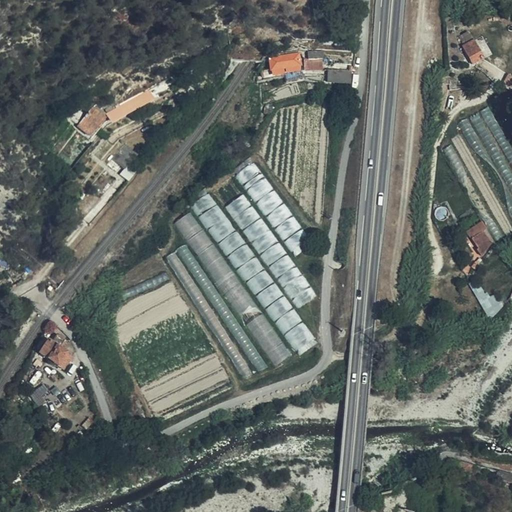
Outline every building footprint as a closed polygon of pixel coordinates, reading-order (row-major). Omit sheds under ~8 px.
[(473,41),(469,33),(460,38),(464,46),(462,47),(472,66),(484,60),(473,40),(473,41)] [(298,51),(269,56),(271,71),(284,69),(300,67),(298,51)] [(308,52),(309,60),(323,59),(322,52),(308,52)] [(323,59),(309,60),(305,60),(305,72),(322,71),(323,59)] [(284,69),(285,75),(285,82),(302,79),(300,67),(284,69)] [(284,69),(271,71),(272,77),(285,75),(284,69)] [(350,84),(351,72),(328,71),(328,83),(350,84)] [(113,123),(154,101),(149,91),(108,113),(113,123)] [(106,118),(100,112),(94,108),(79,125),(90,135),(106,118)] [(126,170),(130,165),(138,155),(126,144),(113,159),(120,165),(126,170)] [(116,171),(120,165),(113,159),(108,165),(116,171)] [(136,169),(135,168),(130,165),(126,170),(122,174),(127,178),(128,179),(136,169)] [(487,229),(483,222),(467,232),(471,239),(483,231),(487,229)] [(492,244),(483,231),(471,239),(477,249),(475,251),(480,258),(492,244)] [(480,299),(488,316),(505,308),(496,291),(480,299)] [(299,354),(317,342),(297,310),(289,315),(293,320),(282,327),(299,354)] [(61,350),(67,341),(57,334),(51,343),(49,341),(40,354),(64,371),(73,359),(61,350)] [(265,344),(275,364),(290,357),(280,336),(265,344)] [(131,388),(128,378),(121,380),(124,390),(131,388)] [(39,405),(46,400),(37,389),(31,395),(39,405)]
